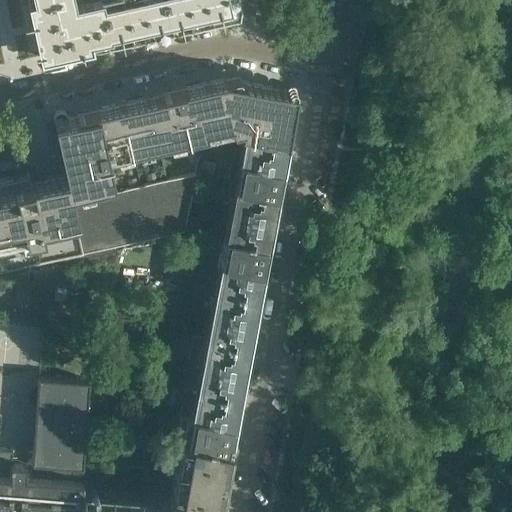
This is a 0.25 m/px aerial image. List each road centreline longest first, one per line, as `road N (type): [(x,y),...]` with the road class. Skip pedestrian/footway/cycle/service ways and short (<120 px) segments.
road 1 (residential): [(327,62),(239,511)]
road 2 (residential): [(0,95),(240,45),(327,62)]
